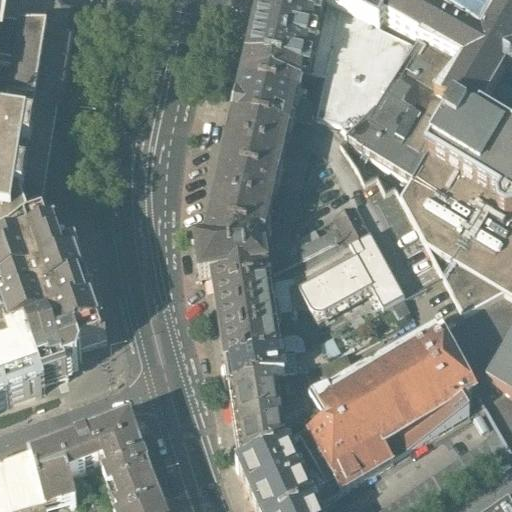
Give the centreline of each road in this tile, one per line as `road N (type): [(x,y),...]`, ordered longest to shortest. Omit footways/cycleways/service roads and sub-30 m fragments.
road 1 (tertiary): [(170,383),(144,286),(132,186)]
road 2 (tertiary): [(132,186),(182,21),(175,0)]
road 3 (tertiary): [(147,0),(125,108),(132,186)]
road 4 (residential): [(0,450),(170,383)]
road 5 (tertiary): [(170,383),(209,511)]
